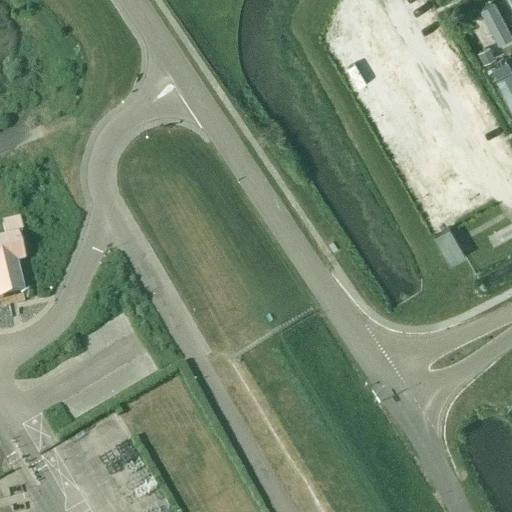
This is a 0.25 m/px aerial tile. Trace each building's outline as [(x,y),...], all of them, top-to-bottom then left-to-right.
[(478,28),(483,25),(493,43),(508,34),(491,3),(470,14),(478,28)] [(499,90),(511,86),(511,69),(494,75),(499,90)] [(21,232),(18,220),(2,224),(5,235),(21,232)] [(448,265),(463,256),(447,229),(432,238),(448,265)] [(22,261),(16,237),(0,241),(0,290),(20,286),(14,263),(22,261)] [(113,411),(77,424),(81,437),(62,444),(68,459),(123,438),(113,411)]
